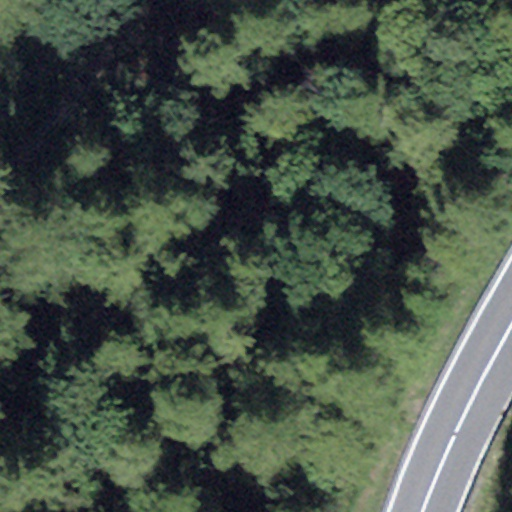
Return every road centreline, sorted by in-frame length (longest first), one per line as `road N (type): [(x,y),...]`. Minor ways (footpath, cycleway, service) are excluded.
road 1 (track): [(140,0),(127,35),(13,153),(0,185)]
road 2 (secondary): [(422,511),(511,324)]
